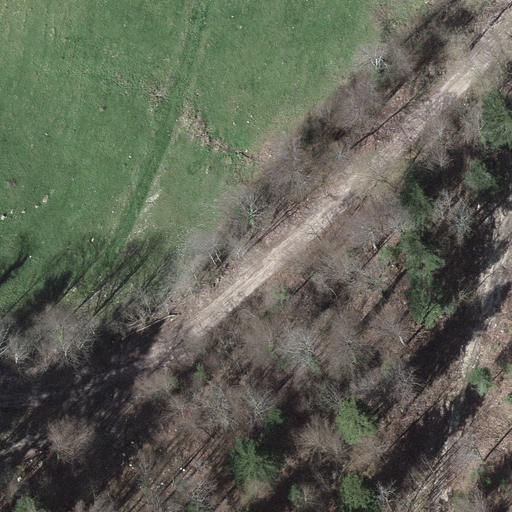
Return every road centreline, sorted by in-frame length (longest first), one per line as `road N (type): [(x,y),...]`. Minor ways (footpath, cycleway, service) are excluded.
road 1 (track): [(0,395),(100,383),(205,319),(511,31)]
road 2 (track): [(0,337),(75,307),(114,251),(202,0)]
road 3 (track): [(138,366),(129,389),(99,419),(0,458)]
